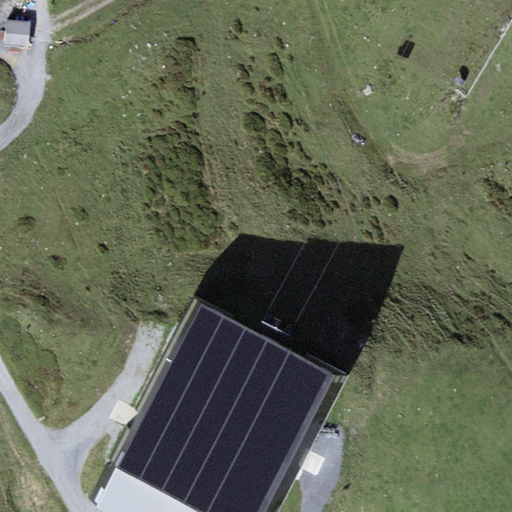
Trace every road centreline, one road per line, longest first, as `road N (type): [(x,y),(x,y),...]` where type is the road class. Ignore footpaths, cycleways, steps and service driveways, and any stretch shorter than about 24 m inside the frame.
road 1 (track): [(0,127),(41,92),(42,0)]
road 2 (track): [(156,398),(126,394),(57,472)]
